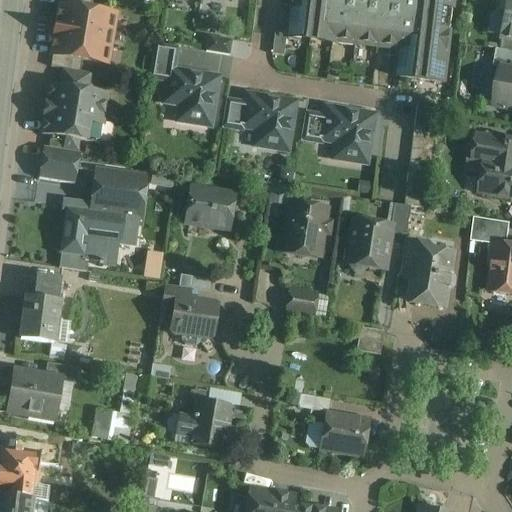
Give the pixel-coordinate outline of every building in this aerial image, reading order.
[(92,0),(89,0),(61,0),(60,7),(90,12),(92,0)] [(451,0),(290,0),(286,32),(285,32),(285,34),(286,34),(286,35),(286,38),(333,44),(333,42),(397,49),(394,78),(441,84),(451,0)] [(511,0),(499,0),(498,1),(496,12),(500,18),(504,19),(501,39),(511,41),(511,0)] [(60,7),(59,7),(51,56),(52,57),(82,62),(107,66),(115,16),(90,12),(60,7)] [(286,35),(274,33),(271,56),(283,58),(286,38),(286,35)] [(231,42),(208,38),(205,53),(229,57),(231,42)] [(511,41),(501,39),(499,51),(511,53),(511,41)] [(178,49),(154,45),(148,81),(168,84),(170,72),(174,73),(178,49)] [(511,53),(499,51),(495,51),(492,68),(504,70),(504,69),(511,70),(511,53)] [(82,62),(52,57),(50,69),(61,71),(80,74),(82,62)] [(511,70),(504,69),(504,70),(498,109),(511,110),(511,70)] [(80,74),(61,71),(58,88),(88,93),(91,75),(80,74)] [(174,73),(170,72),(168,84),(165,104),(180,106),(178,122),(209,127),(217,80),(199,77),(199,80),(191,78),(191,76),(174,73)] [(58,88),(49,87),(41,136),(50,138),(80,143),(99,145),(107,96),(88,93),(58,88)] [(276,104),(268,103),(268,100),(247,97),(245,105),(242,128),(243,129),(257,131),(255,147),(286,152),(294,104),(276,102),(276,104)] [(245,105),(226,101),(221,129),(242,132),(243,129),(242,128),(245,105)] [(355,117),(347,116),(347,113),(326,110),(324,118),(321,141),(322,142),(336,144),(334,160),(365,165),(373,117),(355,114),(355,117)] [(324,118),(305,114),(300,142),(321,145),(322,142),(321,141),(324,118)] [(436,131),(414,128),(404,207),(426,210),(436,131)] [(511,156),(493,153),(496,139),(476,135),(472,159),(468,158),(466,172),(481,174),(478,195),(511,201),(511,156)] [(80,143),(50,138),(48,149),(78,154),(80,143)] [(511,140),(496,138),(496,139),(493,153),(511,156),(511,140)] [(48,149),(43,149),(38,180),(74,186),(79,155),(78,154),(48,149)] [(61,254),(59,270),(85,273),(87,262),(98,263),(98,268),(102,268),(103,263),(102,263),(105,240),(118,241),(118,245),(134,248),(136,227),(138,227),(145,179),(96,172),(91,206),(73,204),(72,213),(66,212),(61,254)] [(290,191),(269,187),(267,203),(288,207),(290,191)] [(234,197),(190,190),(184,225),(229,232),(234,197)] [(327,211),(289,205),(283,249),(320,255),(327,211)] [(410,209),(394,207),(390,228),(391,228),(390,234),(405,236),(410,209)] [(510,225),(474,219),(471,243),(495,246),(495,245),(507,247),(510,225)] [(390,228),(353,222),(346,266),(350,267),(350,268),(353,273),(360,274),(365,270),(365,269),(384,272),(387,254),(390,238),(389,238),(390,234),(391,228),(390,228)] [(425,246),(404,242),(399,278),(412,280),(413,279),(418,280),(419,275),(420,273),(425,246)] [(511,247),(507,247),(495,245),(495,246),(489,293),(511,295),(511,247)] [(452,257),(425,253),(426,246),(425,246),(420,273),(419,275),(418,280),(413,279),(412,280),(416,281),(415,286),(411,288),(408,304),(436,308),(438,292),(446,293),(452,289),(453,281),(449,275),(452,257)] [(190,279),(180,277),(178,288),(188,290),(190,279)] [(59,282),(36,278),(33,300),(57,303),(59,282)] [(212,282),(190,279),(188,290),(210,293),(212,282)] [(189,290),(164,287),(161,305),(175,307),(176,301),(187,302),(189,290)] [(317,296),(289,291),(285,315),(313,320),(317,296)] [(33,300),(25,299),(25,300),(26,301),(25,310),(24,310),(24,311),(20,340),(20,341),(51,345),(53,346),(53,344),(56,322),(58,304),(57,303),(33,300)] [(187,302),(176,301),(175,307),(172,330),(175,335),(181,336),(180,342),(184,347),(194,348),(199,345),(200,339),(206,340),(211,336),(215,311),(211,306),(187,302)] [(68,324),(56,322),(53,344),(65,346),(68,324)] [(383,333),(360,329),(358,341),(381,345),(383,333)] [(358,341),(356,353),(379,357),(381,345),(358,341)] [(65,346),(53,344),(53,346),(51,345),(49,360),(63,362),(65,346)] [(77,371),(47,366),(44,379),(60,382),(60,383),(74,385),(77,371)] [(44,379),(15,374),(9,414),(28,417),(29,411),(55,416),(60,383),(60,382),(44,379)] [(157,381),(126,376),(124,392),(123,393),(154,399),(157,381)] [(306,398),(294,396),(292,410),(304,412),(306,398)] [(232,408),(195,401),(192,418),(178,416),(174,437),(193,440),(191,447),(224,453),(232,408)] [(111,414),(96,411),(91,439),(106,442),(111,414)] [(131,418),(120,415),(115,443),(127,446),(131,418)] [(368,423),(326,416),(319,452),(361,459),(368,423)] [(40,457),(0,451),(0,491),(2,492),(1,498),(30,501),(32,487),(36,488),(38,473),(48,474),(50,459),(40,458),(40,457)] [(142,501),(151,502),(155,480),(146,478),(142,501)] [(274,496),(250,492),(249,498),(244,501),(242,511),(319,511),(292,507),(294,500),(286,498),(284,496),(276,495),(274,496)] [(1,498),(0,497),(0,511),(32,511),(34,502),(30,501),(1,498)]
